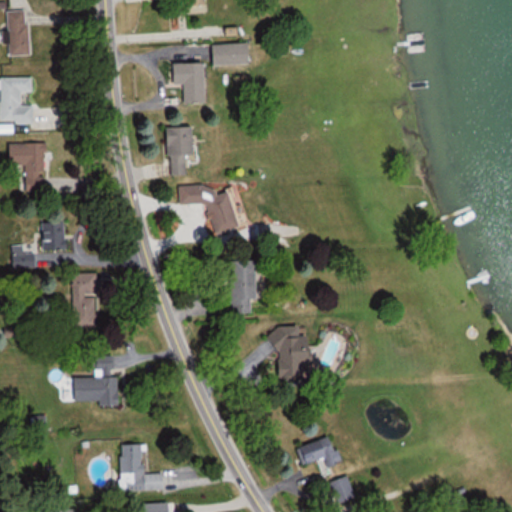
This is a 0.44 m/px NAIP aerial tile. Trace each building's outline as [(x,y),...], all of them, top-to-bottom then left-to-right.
[(31,55),(32,10),(11,10),(10,55),(31,55)] [(259,42),(218,43),(218,65),(259,63),(259,42)] [(179,83),(190,83),(190,102),(212,101),(211,62),(178,62),(179,83)] [(36,104),(24,104),(24,91),(35,91),(35,76),(2,76),(2,122),(36,122),(36,104)] [(172,126),(172,174),(192,174),(192,161),(200,161),(200,125),(172,126)] [(47,142),(11,142),(11,167),(25,167),(25,190),(48,190),(47,142)] [(239,191),(220,191),(220,184),(182,184),(182,203),(214,203),(214,230),(240,229),(239,191)] [(68,249),(68,221),(44,221),(44,249),(68,249)] [(258,259),(233,259),(233,311),(258,311),(258,259)] [(98,326),(98,271),(74,271),(74,326),(98,326)] [(318,376),(316,324),(279,326),(281,378),(318,376)] [(122,374),(115,374),(115,357),(92,358),(93,375),(75,375),(76,404),(123,402),(122,374)] [(339,434),(300,446),(305,464),(329,457),(332,468),(348,463),(339,434)] [(123,489),(168,489),(167,472),(148,472),(148,443),(123,443),(123,489)] [(333,482),(343,503),(360,496),(351,474),(333,482)]
